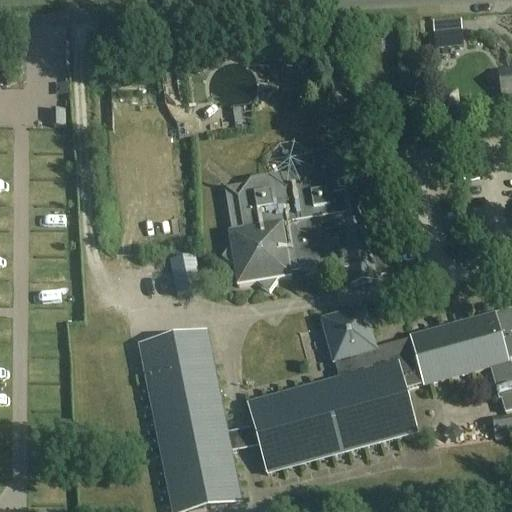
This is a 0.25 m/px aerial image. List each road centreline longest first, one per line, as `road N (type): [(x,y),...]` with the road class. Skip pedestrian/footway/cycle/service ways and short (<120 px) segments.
road 1 (unknown): [(441,274),(267,306),(237,322),(231,376),(258,511)]
road 2 (unknown): [(495,154),(448,160),(431,172),(428,207),(441,274)]
